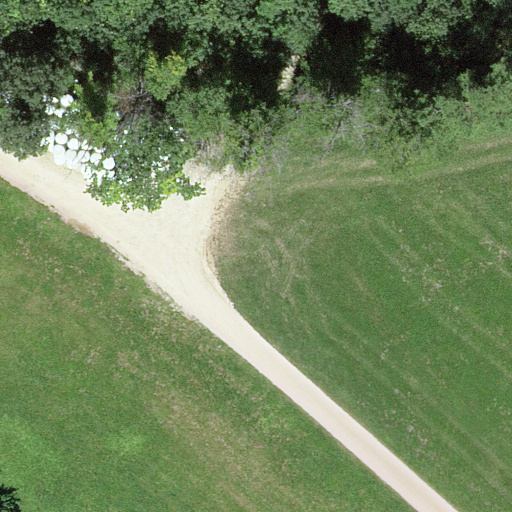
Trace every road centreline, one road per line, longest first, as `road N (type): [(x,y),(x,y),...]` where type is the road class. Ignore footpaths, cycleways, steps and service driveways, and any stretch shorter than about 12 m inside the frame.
road 1 (track): [(440,511),(173,262)]
road 2 (track): [(0,158),(85,201),(173,262)]
